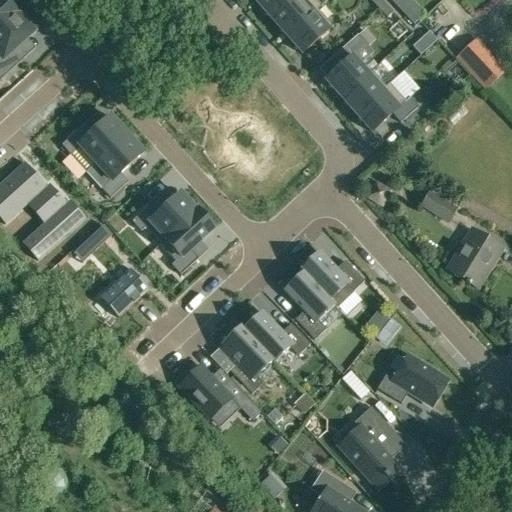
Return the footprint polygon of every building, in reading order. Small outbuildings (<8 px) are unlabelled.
[(0,0),(0,31),(20,13),(10,1),(7,4),(3,0),(0,0)] [(261,0),(257,4),(271,20),(294,0),(261,0)] [(294,0),(271,20),(286,37),(316,9),(317,10),(320,7),(314,0),(294,0)] [(379,10),(385,4),(380,0),(371,0),(370,1),(379,10)] [(409,0),(394,0),(392,3),(409,20),(419,10),(409,0)] [(393,13),(385,4),(379,10),(387,18),(393,13)] [(332,27),(317,10),(316,9),(286,37),(301,54),(332,27)] [(30,23),(20,13),(0,31),(0,81),(24,59),(14,49),(33,32),(27,26),(30,23)] [(431,46),(437,41),(429,32),(423,37),(431,46)] [(325,81),(341,99),(368,75),(367,74),(352,57),(366,45),(358,36),(337,55),(345,64),(325,81)] [(478,38),(455,59),(485,91),(508,70),(478,38)] [(315,51),(309,56),(317,65),(323,59),(315,51)] [(386,88),(385,87),(371,71),(367,74),(368,75),(341,99),(355,115),(386,88)] [(389,84),(385,87),(386,88),(355,115),(371,133),(392,115),(400,124),(418,108),(410,98),(405,102),(389,84)] [(75,120),(51,141),(60,150),(72,139),(95,164),(127,135),(110,117),(90,136),(75,120)] [(127,135),(95,164),(111,182),(102,190),(111,200),(129,184),(120,174),(143,153),(127,135)] [(25,165),(0,186),(0,220),(5,226),(38,196),(56,215),(23,245),(38,261),(86,219),(69,201),(66,204),(50,186),(48,189),(25,165)] [(365,198),(382,208),(393,191),(375,180),(365,198)] [(420,206),(448,223),(457,209),(428,192),(420,206)] [(148,205),(131,221),(140,231),(149,223),(165,241),(197,212),(181,194),(157,215),(148,205)] [(197,212),(165,241),(181,259),(172,267),(181,276),(199,261),(190,251),(213,230),(197,212)] [(125,246),(104,223),(95,230),(116,254),(125,246)] [(446,269),(478,289),(503,249),(471,229),(446,269)] [(319,253),(301,271),(333,306),(337,309),(354,293),(353,292),(364,282),(345,262),(336,270),(319,253)] [(148,291),(129,270),(98,300),(117,320),(148,291)] [(303,274),(284,292),(304,312),(295,321),(314,341),(326,330),(317,321),(333,306),(301,271),(300,272),(303,274)] [(380,308),(373,317),(384,325),(390,317),(380,308)] [(241,328),(240,329),(271,363),(272,362),(273,363),(289,348),(298,357),(310,345),(290,325),(282,333),(262,313),(244,331),(241,328)] [(400,327),(390,319),(383,328),(393,336),(400,327)] [(240,329),(221,346),(238,364),(229,372),(251,395),(263,384),(256,377),(271,363),(240,329)] [(377,375),(369,389),(393,403),(400,391),(424,405),(440,380),(426,372),(428,368),(415,360),(413,363),(399,355),(384,380),(377,375)] [(235,405),(200,367),(178,387),(208,420),(215,412),(221,418),(235,405)] [(351,371),(342,380),(352,391),(361,383),(351,371)] [(397,469),(389,460),(404,445),(369,407),(354,422),(359,428),(339,447),(377,488),(397,469)] [(317,489),(304,509),(308,511),(358,511),(362,508),(332,487),(338,477),(319,463),(307,482),(317,489)] [(190,474),(182,484),(192,492),(200,482),(190,474)] [(270,476),(260,485),(274,499),(284,490),(270,476)]
